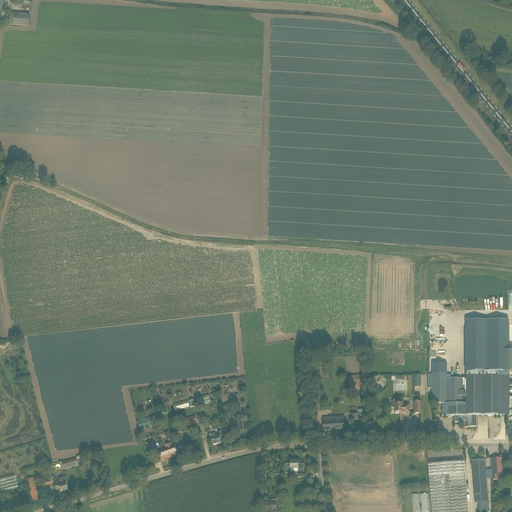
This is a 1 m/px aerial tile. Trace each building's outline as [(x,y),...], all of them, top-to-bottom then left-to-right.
[(9,25),(29,27),(30,15),(10,14),(9,25)] [(466,416),(476,416),(509,416),(509,372),(500,372),(500,361),(466,360),(466,378),(462,378),(462,379),(462,405),(466,405),(466,416)] [(442,416),(455,416),(466,416),(466,405),(462,405),(462,379),(447,379),(447,374),(436,374),(436,379),(432,379),(432,404),(442,404),(442,416)] [(350,387),(350,390),(366,389),(366,386),(369,386),(368,375),(349,377),(350,387)] [(199,405),(211,403),(209,396),(197,399),(199,405)] [(409,405),(403,405),(403,398),(397,398),(397,404),(392,404),(392,408),(395,408),(395,413),(402,413),(402,414),(409,414),(409,405)] [(185,402),(174,406),(175,411),(186,408),(185,402)] [(323,431),(344,430),(343,420),(343,416),(322,418),(323,422),(322,422),(323,431)] [(477,427),(476,416),(466,416),(455,416),(455,423),(464,423),(464,421),(466,421),(466,428),(477,427)] [(137,422),(140,429),(155,424),(153,417),(137,422)] [(182,428),(197,423),(195,417),(180,421),(182,428)] [(213,445),(221,443),(219,437),(222,436),(221,432),(215,434),(216,437),(212,439),(213,445)] [(179,455),(175,444),(172,445),(171,444),(165,446),(166,448),(158,451),(161,461),(179,455)] [(490,459),(492,476),(501,475),(499,458),(490,459)] [(62,463),(63,469),(77,465),(76,459),(62,463)] [(484,459),(472,460),(474,490),(475,503),(488,502),(487,489),(484,459)] [(298,461),(290,461),(290,464),(285,464),(285,473),(289,473),(289,469),(299,469),(299,472),(304,472),(304,464),(298,464),(298,461)] [(465,474),(464,461),(428,464),(429,476),(465,474)] [(467,511),(465,474),(429,476),(431,511),(467,511)] [(67,490),(65,484),(67,484),(65,478),(58,480),(59,482),(55,483),(56,485),(54,485),(56,490),(59,489),(60,493),(67,490)] [(427,494),(411,495),(411,511),(414,511),(428,511),(427,494)] [(264,511),(272,510),(272,502),(264,502),(264,511)]
